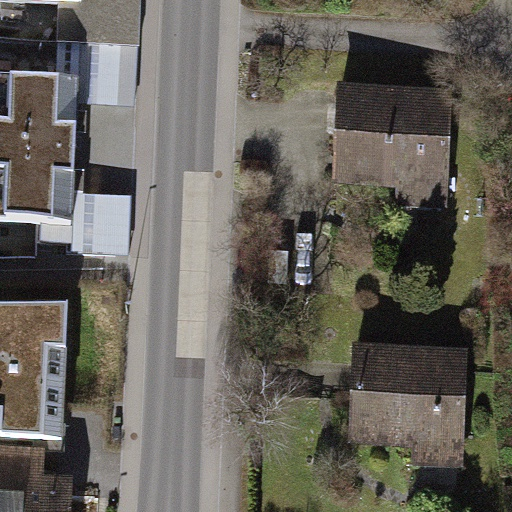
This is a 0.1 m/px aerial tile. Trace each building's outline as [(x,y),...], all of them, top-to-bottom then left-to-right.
[(81,0),(81,5),(60,4),(58,44),(139,48),(141,0),(81,0)] [(77,85),(76,107),(137,110),(139,48),(58,44),(56,84),(77,85)] [(0,81),(0,148),(75,151),(76,107),(77,85),(56,84),(0,81)] [(448,99),(341,95),(338,182),(445,185),(448,99)] [(0,148),(0,223),(40,225),(71,227),(73,196),(75,151),(0,148)] [(133,199),(73,196),(71,227),(40,225),(40,245),(73,247),(73,256),(131,259),(133,199)] [(250,322),(252,279),(236,278),(234,321),(250,322)] [(0,439),(63,442),(68,308),(0,309),(0,439)] [(464,358),(357,353),(353,440),(461,444),(464,358)] [(0,511),(59,511),(61,492),(38,491),(40,456),(0,454),(0,511)]
